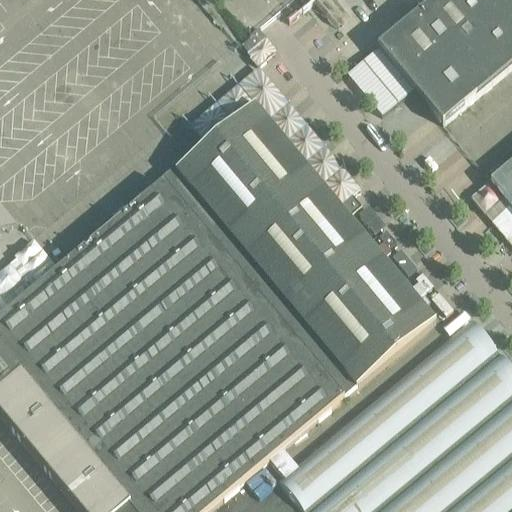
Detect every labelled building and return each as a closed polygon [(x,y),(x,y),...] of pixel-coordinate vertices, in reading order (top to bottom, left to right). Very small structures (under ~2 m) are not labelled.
[(443,128),(511,70),(511,0),(439,0),(379,51),(443,128)] [(375,253),(346,218),(345,217),(333,204),(338,200),(326,185),(321,189),(316,183),(316,182),(315,181),(286,147),(286,146),(285,145),(285,146),(255,110),(176,176),(180,180),(167,190),(164,186),(0,323),(0,418),(19,441),(77,511),(212,511),(345,402),(341,398),(353,387),(357,391),(435,326),(406,290),(405,289),(376,254),(375,253)] [(511,211),(511,167),(490,186),(511,211)] [(357,202),(354,199),(344,208),(353,218),(363,210),(359,205),(357,202)] [(511,511),(511,387),(463,329),(277,483),(301,511),(511,511)]
